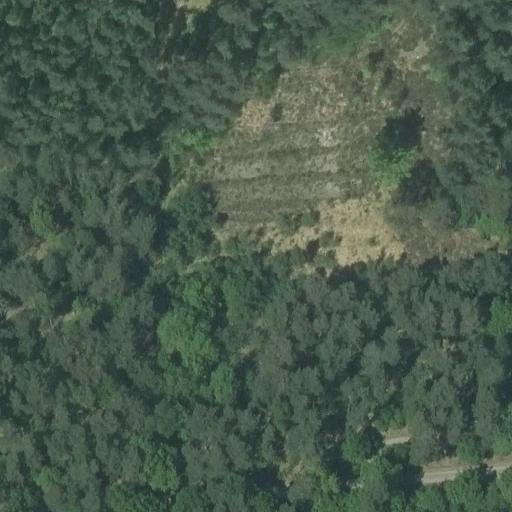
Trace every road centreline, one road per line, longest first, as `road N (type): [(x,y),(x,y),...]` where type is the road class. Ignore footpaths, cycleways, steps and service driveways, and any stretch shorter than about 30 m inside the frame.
road 1 (track): [(156,511),(158,0)]
road 2 (track): [(511,474),(79,511)]
